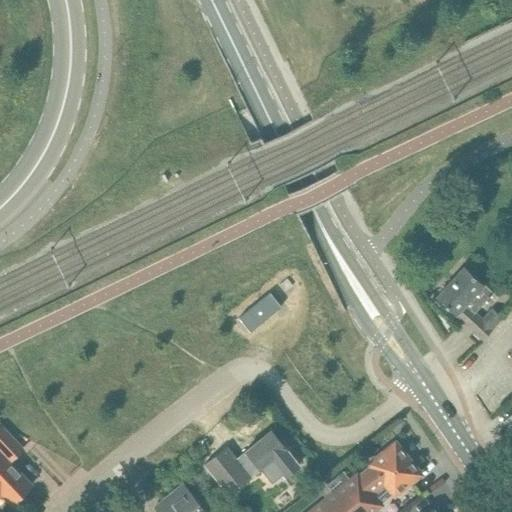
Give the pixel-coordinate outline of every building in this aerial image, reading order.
[(436,297),(483,340),(503,318),(493,309),(483,320),(475,313),(493,293),(464,266),(436,297)] [(270,293),(239,318),(250,332),(281,306),(270,293)] [(31,485),(9,462),(23,448),(1,425),(0,425),(0,492),(11,504),(31,485)] [(285,476),(299,465),(284,447),(286,446),(284,443),(282,445),(271,431),(235,459),(225,447),(205,463),(229,494),(272,460),(285,476)] [(358,476),(372,494),(386,483),(395,493),(419,474),(395,444),(371,463),(372,465),(358,476)] [(357,475),(356,476),(311,511),(371,511),(381,505),(372,494),(358,476),(357,475)] [(206,511),(200,504),(189,491),(183,483),(153,508),(157,511),(206,511)]
